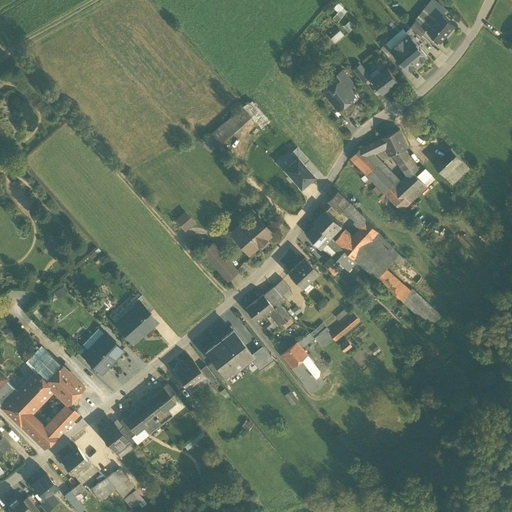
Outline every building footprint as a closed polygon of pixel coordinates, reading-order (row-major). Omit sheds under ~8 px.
[(446,10),(433,0),(432,0),(415,21),(426,29),(428,32),(441,16),(446,10)] [(339,12),(335,18),(339,22),(348,11),(339,3),(335,8),(339,12)] [(441,16),(428,32),(440,42),(453,25),(441,16)] [(426,29),(415,21),(410,27),(421,36),(426,29)] [(410,27),(406,32),(409,35),(418,46),(425,39),(421,36),(410,27)] [(409,35),(401,42),(419,64),(427,57),(418,46),(409,35)] [(410,71),(419,64),(401,42),(392,50),(394,53),(410,71)] [(389,57),(394,53),(386,44),(381,49),(389,57)] [(360,65),(354,70),(357,74),(363,69),(360,65)] [(387,68),(371,81),(382,95),(398,82),(387,68)] [(370,78),(363,69),(357,74),(363,82),(370,78)] [(342,72),(337,76),(341,81),(348,90),(353,86),(342,72)] [(348,90),(341,81),(333,87),(335,89),(328,95),(339,109),(340,108),(343,108),(345,106),(345,104),(353,97),(348,90)] [(269,121),(251,101),(242,107),(250,116),(261,128),(269,121)] [(242,107),(209,136),(217,145),(218,145),(250,116),(242,107)] [(399,130),(377,141),(381,150),(383,149),(388,157),(394,154),(404,150),(408,148),(399,130)] [(209,136),(201,142),(209,152),(217,145),(209,136)] [(377,141),(359,150),(366,157),(381,150),(377,141)] [(309,160),(297,147),(289,154),(294,160),(297,157),(304,165),(309,160)] [(461,159),(451,148),(433,164),(444,175),(461,159)] [(359,150),(359,149),(350,159),(396,206),(404,197),(397,189),(366,157),(359,150)] [(404,150),(394,154),(401,164),(410,158),(404,150)] [(284,169),(300,187),(313,176),(304,165),(297,157),(294,160),(284,169)] [(410,158),(401,164),(409,176),(410,177),(414,173),(418,169),(410,158)] [(461,159),(444,175),(452,184),(469,168),(461,159)] [(272,163),(261,174),(270,183),(281,171),(272,163)] [(427,187),(414,173),(410,177),(409,176),(397,189),(404,197),(406,198),(411,193),(415,198),(427,187)] [(350,203),(338,191),(328,201),(340,213),(343,209),(350,203)] [(404,197),(396,206),(401,211),(415,198),(411,193),(406,198),(404,197)] [(368,220),(350,203),(343,209),(361,227),(368,220)] [(194,222),(183,210),(174,217),(185,229),(194,222)] [(341,225),(326,210),(314,222),(315,223),(330,237),(341,225)] [(256,217),(236,235),(250,251),(257,246),(258,247),(266,240),(265,239),(271,233),(256,217)] [(351,238),(342,248),(353,258),(366,244),(378,231),(368,220),(361,227),(351,238)] [(330,237),(315,223),(306,234),(321,249),(326,244),(331,238),(330,237)] [(344,231),(335,241),(341,247),(342,248),(351,238),(344,231)] [(379,256),(366,270),(376,279),(385,269),(398,254),(385,240),(378,231),(366,244),(379,256)] [(335,241),(331,238),(326,244),(337,252),(341,247),(335,241)] [(217,250),(212,244),(202,252),(218,271),(224,265),(214,254),(217,250)] [(379,256),(366,244),(353,258),(357,262),(366,270),(379,256)] [(342,248),(341,247),(337,252),(332,257),(345,268),(353,258),(342,248)] [(228,262),(217,250),(214,254),(224,265),(228,262)] [(318,272),(304,258),(288,273),(300,286),(306,281),(307,282),(318,272)] [(353,258),(345,268),(349,271),(357,262),(353,258)] [(237,272),(228,262),(224,265),(218,271),(227,281),(237,272)] [(385,269),(376,279),(389,290),(398,298),(401,301),(410,291),(409,291),(385,269)] [(116,270),(108,271),(109,279),(117,278),(116,270)] [(281,279),(272,287),(280,297),(289,288),(281,279)] [(307,282),(306,281),(300,286),(301,287),(302,287),(305,290),(310,285),(307,282)] [(280,297),(272,287),(262,295),(273,308),(278,304),(283,300),(280,297)] [(438,312),(411,289),(409,291),(410,291),(401,301),(427,324),(438,312)] [(389,290),(379,301),(389,309),(398,298),(389,290)] [(153,308),(141,294),(135,299),(147,313),(148,312),(153,308)] [(262,295),(245,309),(255,322),(270,310),(273,308),(262,295)] [(134,307),(115,324),(132,342),(151,326),(143,317),(147,313),(135,299),(131,303),(134,307)] [(278,304),(273,308),(270,310),(285,327),(292,321),(278,304)] [(156,321),(148,312),(147,313),(143,317),(151,326),(156,321)] [(351,312),(330,330),(334,335),(345,326),(346,328),(352,324),(350,322),(355,318),(351,312)] [(333,337),(321,323),(310,333),(314,337),(322,347),(333,337)] [(233,330),(206,351),(227,377),(252,357),(253,356),(252,355),(233,330)] [(124,350),(105,331),(88,348),(85,346),(80,351),(102,373),(124,350)] [(310,333),(297,343),(301,348),(314,337),(310,333)] [(297,343),(296,342),(281,354),(292,368),(300,361),(307,355),(301,348),(297,343)] [(61,365),(41,345),(25,362),(35,371),(45,381),(61,365)] [(270,357),(263,347),(252,355),(253,356),(252,357),(259,366),(270,357)] [(92,363),(80,351),(75,356),(87,368),(92,363)] [(319,371),(307,355),(300,361),(314,379),(318,376),(318,377),(318,376),(319,371)] [(193,361),(188,365),(176,375),(182,382),(183,383),(187,388),(199,379),(204,375),(200,370),(193,361)] [(314,379),(300,361),(292,368),(291,368),(306,386),(314,379)] [(45,381),(44,382),(66,402),(67,403),(68,402),(83,386),(61,365),(45,381)] [(215,377),(206,365),(200,370),(204,375),(208,382),(215,377)] [(1,406),(1,407),(45,448),(45,447),(54,436),(55,437),(78,412),(68,402),(67,403),(66,402),(43,426),(30,413),(52,390),(44,382),(45,381),(35,371),(16,391),(1,406)] [(0,405),(1,406),(16,391),(5,379),(6,378),(0,372),(0,405)] [(314,379),(306,386),(310,392),(323,382),(318,377),(318,376),(314,379)] [(175,393),(167,383),(162,387),(163,389),(163,388),(170,397),(175,393)] [(163,389),(150,399),(149,398),(143,403),(160,424),(173,415),(167,408),(174,402),(170,397),(163,388),(163,389)] [(297,401),(291,393),(286,397),(292,405),(297,401)] [(125,419),(124,419),(136,433),(143,428),(148,434),(160,424),(143,403),(138,407),(139,408),(125,419)] [(136,433),(124,419),(125,419),(124,417),(119,421),(123,427),(131,437),(136,433)] [(112,422),(100,432),(105,438),(115,451),(126,442),(127,442),(118,431),(112,422)] [(131,437),(123,427),(118,431),(127,442),(126,442),(129,445),(134,441),(131,437)] [(0,451),(8,443),(0,434),(0,451)] [(103,455),(89,437),(77,445),(91,463),(96,459),(103,455)] [(77,448),(62,461),(73,474),(88,461),(77,448)] [(101,466),(96,459),(91,463),(99,471),(101,469),(99,467),(101,466)] [(131,484),(118,469),(106,478),(115,489),(118,493),(131,484)] [(46,474),(32,485),(45,500),(41,503),(47,511),(58,502),(54,497),(50,493),(57,487),(46,474)] [(105,477),(90,488),(99,500),(115,489),(106,478),(105,478),(105,477)] [(80,482),(70,490),(78,500),(87,491),(80,482)] [(78,500),(70,490),(64,496),(72,505),(78,500)] [(17,496),(7,504),(13,511),(32,511),(22,500),(21,501),(17,496)] [(35,511),(38,510),(27,496),(22,500),(32,511),(35,511)] [(78,500),(72,505),(78,511),(80,511),(85,508),(78,500)]
